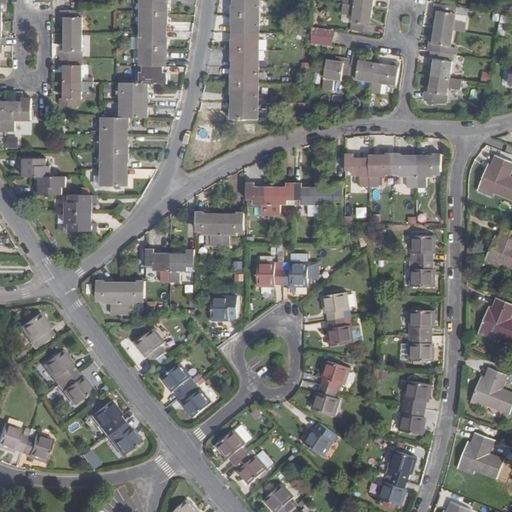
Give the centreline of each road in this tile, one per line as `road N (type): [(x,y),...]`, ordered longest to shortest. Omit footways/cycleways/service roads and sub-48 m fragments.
road 1 (residential): [(470,132),(456,175),(446,425),(420,511)]
road 2 (residential): [(402,125),(340,126),(280,141),(150,210)]
road 3 (residential): [(150,210),(185,107),(205,0)]
road 4 (residential): [(56,289),(183,448)]
road 5 (residential): [(159,471),(65,483),(0,471)]
road 6 (unknown): [(15,3),(44,8),(48,70),(14,72)]
road 7 (residential): [(251,387),(269,397),(291,379),(291,319),(278,312)]
road 8 (residential): [(150,210),(56,289)]
